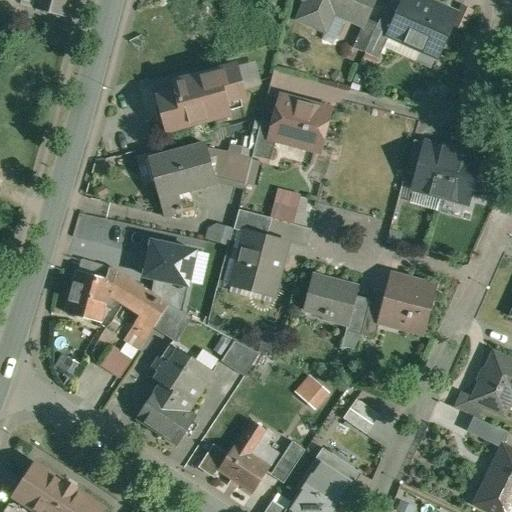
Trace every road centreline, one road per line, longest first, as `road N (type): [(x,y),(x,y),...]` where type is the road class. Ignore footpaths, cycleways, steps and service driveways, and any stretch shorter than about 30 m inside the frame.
road 1 (tertiary): [(110,0),(0,361)]
road 2 (residential): [(0,369),(216,511)]
road 3 (residential): [(476,278),(374,511)]
road 4 (residential): [(511,137),(483,79),(487,0)]
road 5 (residential): [(345,239),(476,278)]
